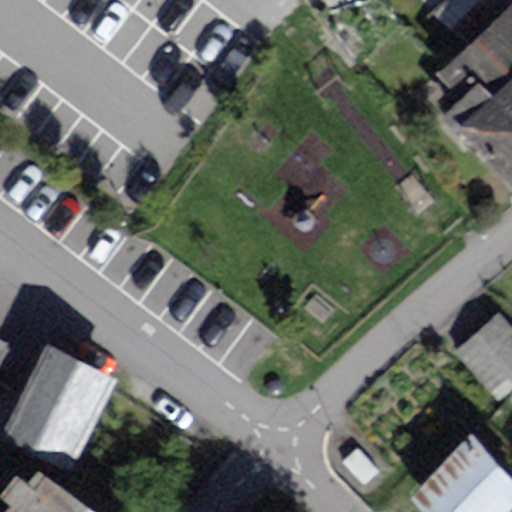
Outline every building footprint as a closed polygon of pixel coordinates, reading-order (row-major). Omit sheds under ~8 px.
[(511,96),(476,131),(511,167),(511,96)] [(511,330),(498,317),(456,357),(501,405),(511,394),(511,330)] [(0,374),(14,346),(0,338),(0,374)] [(129,388),(60,350),(14,440),(85,473),(129,388)] [(417,500),(428,511),(511,511),(511,472),(480,439),(417,500)] [(84,511),(48,484),(27,511),(84,511)]
